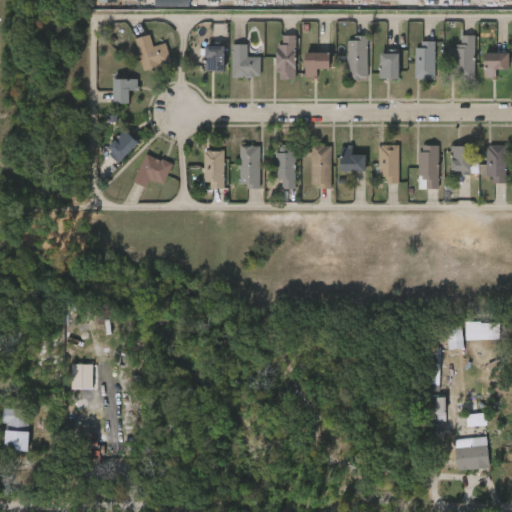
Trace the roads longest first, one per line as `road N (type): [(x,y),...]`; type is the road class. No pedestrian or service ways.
road 1 (residential): [(511,112),(172,114)]
road 2 (residential): [(0,507),(197,507)]
